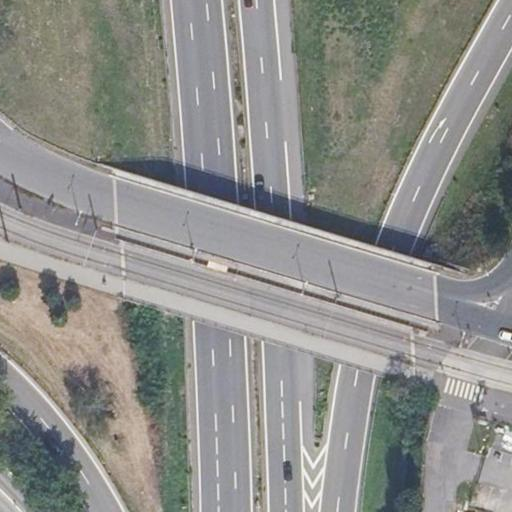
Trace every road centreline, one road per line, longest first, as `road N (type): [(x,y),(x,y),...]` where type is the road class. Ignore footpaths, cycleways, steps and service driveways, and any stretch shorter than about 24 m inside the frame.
road 1 (trunk): [(337,511),(355,377),(394,237),(511,17)]
road 2 (trunk): [(286,511),(257,0)]
road 3 (trunk): [(198,0),(227,511)]
road 4 (secondary): [(32,172),(434,297)]
road 5 (trunk): [(0,383),(99,511)]
